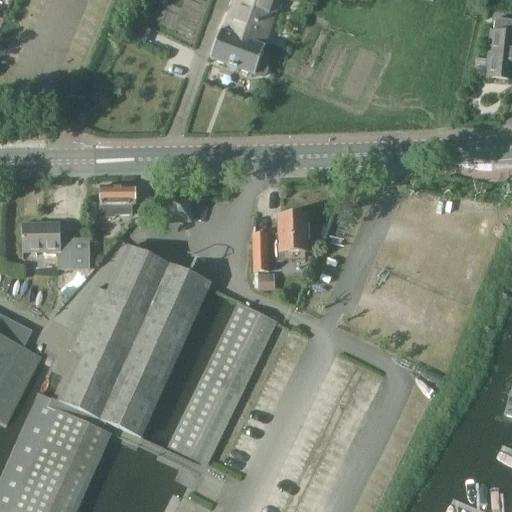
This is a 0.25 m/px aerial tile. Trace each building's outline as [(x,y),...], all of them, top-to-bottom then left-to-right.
[(264,47),(281,0),(236,0),(224,32),(264,47)] [(511,21),(497,20),(496,33),(494,33),(489,78),(511,80),(511,21)] [(140,43),(146,30),(138,26),(132,39),(140,43)] [(259,78),(261,78),(264,77),(267,75),(268,73),(268,70),(267,67),(266,65),(263,64),(260,63),(266,48),(264,47),(224,32),(223,32),(212,61),(257,77),(259,78)] [(137,207),(138,190),(102,189),(102,219),(116,219),(116,217),(132,217),(133,207),(137,207)] [(190,221),(190,211),(189,211),(189,204),(177,204),(177,203),(173,203),(173,221),(190,221)] [(267,236),(253,237),(254,273),(256,273),(268,273),(267,263),(281,262),(307,261),(307,252),(306,220),(304,220),(304,217),(291,218),(292,221),(279,222),(280,237),(267,237),(267,236)] [(60,241),(60,225),(23,226),(24,254),(58,253),(58,271),(90,270),(89,240),(60,241)] [(79,356),(58,403),(105,424),(142,440),(209,291),(212,286),(128,248),(107,294),(95,288),(67,351),(79,356)] [(275,276),(259,276),(259,293),(275,293),(275,276)] [(238,306),(167,450),(202,467),(206,469),(277,325),(238,306)] [(0,422),(5,426),(41,359),(0,337),(0,422)] [(511,394),(509,394),(503,418),(511,420),(511,394)]
